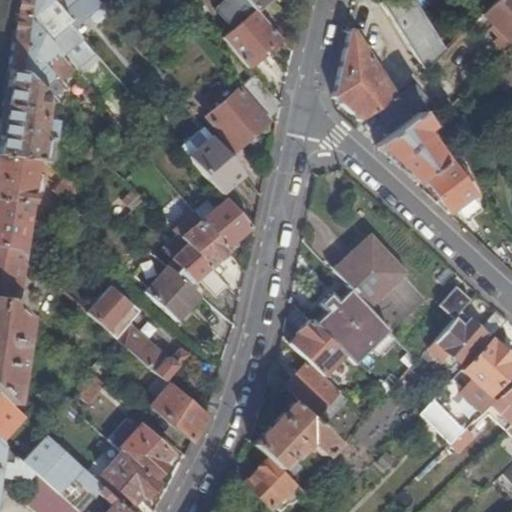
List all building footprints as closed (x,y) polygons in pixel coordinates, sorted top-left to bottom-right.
[(16,0),(15,17),(27,18),(60,56),(81,37),(74,29),(48,0),(16,0)] [(48,0),(74,29),(100,7),(94,0),(48,0)] [(244,0),(253,10),(264,0),(244,0)] [(410,0),(383,0),(381,3),(424,73),(443,54),(410,0)] [(508,51),(511,47),(511,2),(509,0),(496,0),(486,10),(481,15),(501,35),(494,42),(506,53),(508,51)] [(247,69),(279,40),(253,10),(243,19),(239,15),(232,21),(235,25),(221,38),(247,69)] [(15,17),(11,43),(24,45),(40,63),(47,57),(58,71),(66,64),(60,56),(27,18),(15,17)] [(235,25),(232,21),(229,18),(215,30),(221,38),(235,25)] [(375,111),(391,135),(430,104),(417,83),(396,98),(352,30),(348,30),(332,98),(358,121),(375,111)] [(11,43),(6,71),(19,72),(36,90),(43,84),(56,98),(64,90),(40,63),(24,45),(11,43)] [(511,96),(511,55),(508,51),(506,53),(487,72),(511,96)] [(6,71),(0,114),(0,155),(36,161),(45,162),(48,164),(52,160),(54,159),(55,158),(58,156),(58,152),(57,150),(56,148),(54,146),(52,146),(53,138),(48,134),(50,121),(42,107),(37,106),(38,101),(47,102),(36,90),(19,72),(6,71)] [(274,126),(279,106),(254,76),(241,87),(274,126)] [(173,93),(159,77),(150,86),(163,102),(173,93)] [(266,124),(237,90),(205,118),(234,152),(266,124)] [(375,147),(416,185),(424,179),(444,164),(421,132),(428,127),(423,119),(434,111),(430,104),(391,135),(375,147)] [(454,125),(467,150),(469,148),(488,129),(469,109),(454,125)] [(88,144),(57,112),(56,122),(82,149),(88,144)] [(464,150),(465,152),(467,150),(454,125),(450,128),(464,150)] [(219,195),(241,175),(202,127),(178,148),(219,195)] [(0,248),(13,250),(20,256),(28,263),(33,258),(22,249),(36,161),(0,155),(0,248)] [(444,164),(424,179),(450,213),(456,208),(462,216),(474,207),(468,200),(475,194),(462,178),(466,175),(461,168),(457,170),(450,161),(444,164)] [(73,186),(63,177),(52,191),(63,200),(73,186)] [(225,250),(248,229),(223,200),(199,220),(225,250)] [(237,286),(241,269),(225,250),(199,220),(177,237),(184,244),(208,269),(215,261),(237,286)] [(367,237),(330,272),(338,281),(350,293),(353,296),(365,309),(402,274),(367,237)] [(216,299),(227,289),(208,269),(184,244),(163,264),(164,266),(188,286),(196,278),(216,299)] [(0,248),(0,291),(13,294),(20,256),(13,250),(0,248)] [(319,260),(300,277),(320,298),(338,281),(330,272),(319,260)] [(172,318),(196,293),(188,286),(164,266),(141,292),(172,318)] [(159,378),(162,381),(185,355),(178,348),(170,356),(167,358),(129,325),(128,321),(136,311),(108,286),(84,313),(114,339),(159,378)] [(459,311),(468,301),(453,286),(436,306),(451,320),(459,311)] [(338,305),(341,308),(353,296),(350,293),(338,305)] [(331,318),(317,331),(341,356),(345,360),(362,343),(376,357),(394,340),(380,325),(365,309),(353,296),(341,308),(338,305),(328,294),(317,305),(328,315),(331,318)] [(0,298),(0,396),(11,406),(17,368),(27,370),(29,356),(19,355),(25,316),(7,299),(0,298)] [(504,321),(493,310),(477,328),(467,320),(468,319),(459,311),(451,320),(426,349),(434,357),(441,349),(455,362),(474,341),(479,347),(487,339),(504,321)] [(314,328),(317,331),(331,318),(328,315),(314,328)] [(295,335),(286,344),(305,362),(320,377),(341,356),(317,331),(314,328),(307,321),(294,333),(295,335)] [(511,375),(511,352),(503,345),(499,350),(487,339),(479,347),(458,370),(469,381),(464,386),(480,402),(490,392),(508,372),(511,375)] [(97,361),(87,371),(93,376),(100,382),(106,388),(115,377),(97,361)] [(295,401),(292,404),(326,437),(331,429),(324,421),(343,400),(320,377),(305,362),(280,386),(295,401)] [(100,382),(93,376),(76,395),(83,401),(100,382)] [(190,441),(202,416),(162,381),(159,378),(150,388),(158,395),(150,405),(190,441)] [(511,421),(511,381),(496,397),(488,405),(508,425),(511,421)] [(481,412),(488,405),(496,397),(490,392),(480,402),(464,386),(459,393),(480,413),(481,412)] [(0,396),(0,440),(21,416),(11,406),(0,396)] [(417,413),(448,444),(462,430),(431,399),(417,413)] [(331,429),(352,408),(343,400),(324,421),(331,429)] [(289,402),(250,445),(264,458),(276,470),(288,457),(290,459),(308,440),(309,445),(321,456),(332,443),(326,437),(292,404),(289,402)] [(481,412),(502,432),(508,425),(488,405),(481,412)] [(120,452),(152,480),(164,466),(159,462),(167,453),(132,421),(125,420),(106,440),(120,452)] [(511,441),(511,421),(508,425),(502,432),(511,441)] [(44,437),(20,463),(56,495),(76,472),(83,479),(78,484),(92,497),(96,493),(110,505),(104,511),(127,511),(124,509),(44,437)] [(0,511),(0,478),(2,479),(26,482),(15,495),(33,511),(76,511),(56,495),(20,463),(0,445),(0,511)] [(385,448),(371,463),(382,474),(396,459),(385,448)] [(143,497),(156,483),(152,480),(120,452),(99,475),(130,503),(138,493),(143,497)] [(268,509),(292,484),(276,470),(264,458),(241,482),(268,509)] [(127,511),(150,511),(137,501),(133,505),(130,503),(124,509),(127,511)]
